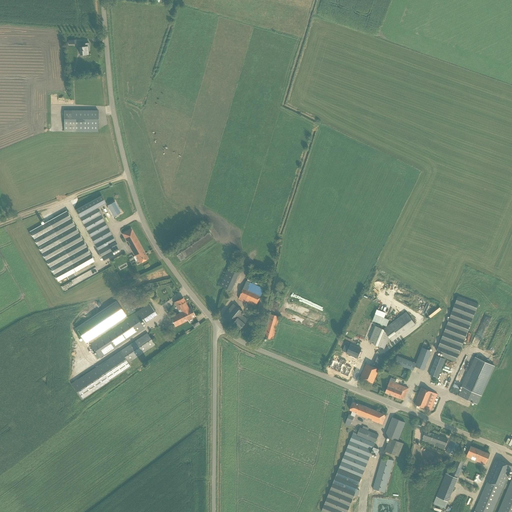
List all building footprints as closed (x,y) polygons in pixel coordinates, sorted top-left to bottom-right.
[(89,43),(82,44),(79,44),(80,55),(88,54),(88,47),(89,47),(89,43)] [(98,111),(64,111),(64,132),(98,132),(98,111)] [(119,248),(97,208),(106,203),(101,195),(75,210),(103,260),(113,254),(112,252),(119,248)] [(112,206),(108,207),(111,212),(113,214),(112,214),(114,217),(121,213),(114,202),(111,204),(112,206)] [(66,211),(29,232),(57,282),(94,261),(66,211)] [(205,227),(176,246),(172,249),(180,261),(213,239),(205,227)] [(147,259),(131,229),(122,234),(126,242),(128,241),(130,245),(129,246),(135,256),(134,257),(137,262),(139,261),(140,263),(147,259)] [(228,267),(220,286),(231,291),(239,273),(228,267)] [(246,281),(238,299),(255,307),(263,288),(246,281)] [(458,296),(452,310),(436,351),(443,354),(442,357),(456,362),(473,318),(478,304),(458,296)] [(170,318),(171,320),(174,327),(195,316),(191,307),(188,309),(183,298),(179,300),(174,303),(179,313),(170,318)] [(129,300),(121,304),(128,315),(135,311),(129,300)] [(116,301),(75,328),(85,343),(88,341),(100,359),(144,329),(139,322),(140,321),(134,313),(127,318),(116,301)] [(149,303),(134,313),(140,321),(142,319),(145,323),(157,315),(149,303)] [(233,304),(226,312),(223,316),(233,324),(232,324),(240,330),(248,320),(241,314),(243,312),(233,304)] [(392,341),(415,324),(405,312),(383,329),(382,329),(375,326),(369,340),(370,341),(370,342),(373,343),(373,344),(384,349),(387,343),(388,344),(390,339),(392,341)] [(269,314),(264,333),(263,337),(272,340),(279,317),(269,314)] [(147,333),(95,367),(71,383),(81,400),(131,367),(128,363),(155,345),(147,333)] [(357,358),(361,349),(350,344),(346,354),(357,358)] [(422,347),(415,363),(397,356),(394,363),(413,370),(414,366),(424,370),(431,351),(422,347)] [(366,364),(362,373),(360,378),(373,383),(383,359),(377,356),(373,366),(366,364)] [(445,359),(436,356),(428,374),(437,378),(445,359)] [(488,380),(494,366),(475,357),(468,371),(469,371),(458,396),(477,404),(488,380)] [(338,364),(333,361),(329,370),(339,374),(338,374),(347,378),(351,369),(344,366),(346,363),(340,360),(338,364)] [(408,388),(398,384),(398,383),(395,382),(396,380),(391,377),(389,381),(390,381),(385,392),(403,400),(408,388)] [(421,388),(414,404),(426,409),(433,392),(421,388)] [(382,424),(386,415),(353,402),(349,410),(352,411),(352,412),(351,415),(354,416),(355,417),(356,414),(368,419),(368,418),(372,419),(371,420),(382,424)] [(349,414),(345,424),(350,426),(354,416),(351,415),(349,414)] [(393,417),(385,436),(389,438),(397,441),(405,422),(393,417)] [(353,433),(321,511),(347,511),(371,453),(377,455),(377,454),(379,450),(373,447),(378,435),(368,431),(369,428),(363,426),(362,428),(360,427),(357,435),(353,433)] [(425,431),(423,436),(422,440),(430,443),(431,441),(445,446),(447,439),(425,431)] [(389,438),(384,451),(398,456),(403,443),(397,441),(389,438)] [(452,441),(449,445),(446,451),(453,455),(459,445),(452,441)] [(470,446),(469,451),(466,457),(471,459),(478,462),(485,465),(490,454),(470,446)] [(372,489),(384,492),(393,461),(381,457),(372,489)] [(446,472),(436,497),(433,504),(445,509),(464,460),(458,457),(451,474),(446,472)] [(511,466),(496,460),(474,511),(492,511),(510,469),(511,470),(511,466)] [(511,511),(511,477),(497,511),(511,511)]
